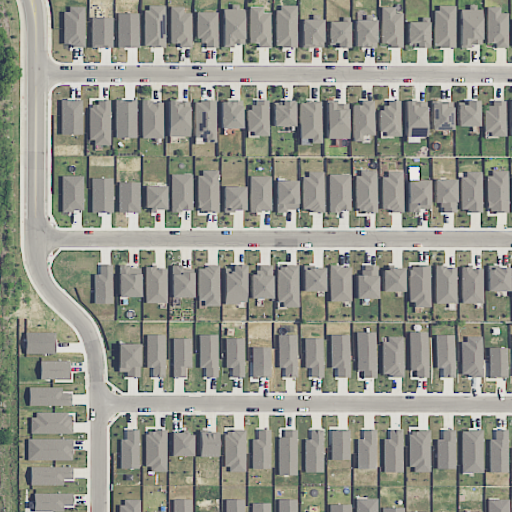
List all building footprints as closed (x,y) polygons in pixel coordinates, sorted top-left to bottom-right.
[(164,47),(165,6),(145,5),(144,47),(164,47)] [(455,6),(434,6),(434,47),(455,48),(455,6)] [(191,13),(184,13),(184,7),(170,7),(171,44),(179,43),(179,48),(192,48),(191,13)] [(223,7),(223,47),(233,47),(234,44),(244,44),(245,8),(223,7)] [(270,13),(263,13),(263,7),(249,7),(250,44),(258,43),(258,48),(271,48),(270,13)] [(297,47),(296,7),(275,7),(276,47),(297,47)] [(402,14),(395,14),(395,7),(381,7),(381,46),(402,46),(402,14)] [(481,7),(468,7),(468,10),(460,10),(460,47),(482,46),(481,7)] [(508,14),(500,14),(500,7),(487,7),(487,44),(495,44),(495,48),(508,48),(508,14)] [(196,41),(204,41),(204,48),(217,48),(218,13),(197,12),(196,41)] [(323,19),(301,19),(302,48),(323,48),(323,19)] [(376,20),(355,20),(355,47),(376,48),(376,20)] [(328,22),(328,47),(350,46),(349,22),(328,22)] [(428,22),(407,22),(407,47),(428,47),(428,22)] [(110,100),(97,100),(97,106),(89,106),(88,144),(110,144),(110,100)] [(137,101),(116,100),(115,138),(136,138),(137,101)] [(268,100),(254,101),(255,108),(247,108),(248,135),(269,135),(268,100)] [(352,105),(352,141),(362,141),(362,136),(373,136),(374,101),(360,100),(360,105),(352,105)] [(142,139),(163,138),(162,101),(141,102),(142,139)] [(216,101),(195,101),(194,142),(216,142),(216,101)] [(273,126),(294,127),(294,101),(273,101),(273,126)] [(401,101),(387,101),(387,108),(379,108),(378,135),(400,136),(401,101)] [(457,106),(458,127),(479,126),(478,101),(466,101),(466,105),(457,106)] [(505,101),(493,101),(493,108),(484,108),(484,132),(486,132),(486,137),(505,137),(505,101)] [(300,139),(311,139),(311,144),(321,143),(320,102),(299,102),(300,139)] [(405,138),(413,138),(413,142),(418,142),(418,137),(426,137),(426,102),(405,102),(405,138)] [(190,103),(168,103),(167,137),(189,138),(190,103)] [(242,104),(221,103),(220,128),(242,129),(242,104)] [(431,130),(452,130),(453,103),(431,103),(431,130)] [(326,139),(347,139),(348,104),(326,104),(326,139)] [(218,171),(199,171),(198,212),(218,212),(218,171)] [(382,211),(403,212),(403,172),(383,171),(382,211)] [(508,212),(508,171),(488,171),(488,211),(508,212)] [(356,172),(356,212),(377,212),(376,172),(356,172)] [(303,211),(324,212),(325,173),(303,173),(303,211)] [(482,173),(460,174),(461,212),(482,211),(482,173)] [(171,174),(171,211),(192,211),(192,174),(171,174)] [(350,174),(329,175),(330,212),(350,211),(350,174)] [(271,177),(250,177),(250,212),(271,212),(271,177)] [(455,179),(434,180),(434,204),(442,203),(442,213),(456,212),(455,179)] [(277,211),(298,211),(298,180),(276,181),(277,211)] [(407,212),(420,212),(420,209),(429,209),(430,180),(408,180),(407,212)] [(166,209),(166,186),(144,186),(144,209),(166,209)] [(245,212),(245,187),(224,187),(223,211),(245,212)] [(246,304),(245,264),(231,265),(231,273),(224,273),(224,304),(246,304)] [(112,265),(100,265),(100,274),(94,275),(94,304),(112,304),(112,265)] [(251,299),(272,299),(272,265),(256,265),(256,275),(251,274),(251,299)] [(219,306),(219,266),(198,266),(198,301),(204,302),(204,306),(219,306)] [(330,302),(351,302),(351,266),(329,266),(330,302)] [(355,299),(377,299),(378,266),(363,266),(362,275),(356,275),(355,299)] [(456,304),(456,267),(436,266),(435,303),(456,304)] [(193,298),(193,268),(171,267),(171,298),(193,298)] [(430,267),(409,267),(410,308),(430,307),(430,267)] [(462,303),(483,304),(483,267),(462,267),(462,303)] [(118,297),(140,297),(141,268),(119,268),(118,297)] [(166,304),(166,268),(145,268),(145,303),(166,304)] [(303,268),(303,291),(324,292),(325,268),(303,268)] [(404,292),(404,268),(382,269),(383,292),(404,292)] [(509,269),(488,268),(487,291),(509,292),(509,269)] [(376,377),(375,332),(358,332),(358,378),(376,377)] [(411,378),(428,378),(428,332),(411,332),(411,378)] [(165,335),(147,335),(146,368),(152,368),(152,377),(165,378),(165,335)] [(217,335),(199,335),(200,368),(205,368),(205,378),(218,377),(217,335)] [(296,335),(278,335),(278,368),(284,368),(284,378),(297,378),(296,335)] [(349,377),(349,335),(330,335),(331,368),(336,368),(336,377),(349,377)] [(454,336),(436,336),(437,368),(442,368),(442,378),(455,378),(454,336)] [(482,376),(483,336),(463,336),(462,376),(482,376)] [(191,338),(173,339),(174,377),(186,377),(185,368),(192,368),(191,338)] [(232,378),(245,377),(243,338),(225,339),(226,368),(231,368),(232,378)] [(323,339),(305,338),(304,368),(311,368),(311,377),(322,378),(323,339)] [(403,377),(404,338),(383,338),(382,376),(403,377)] [(140,344),(118,344),(118,372),(126,372),(126,377),(139,378),(140,344)] [(270,377),(270,347),(252,348),(252,377),(270,377)] [(507,377),(507,348),(489,348),(489,377),(507,377)] [(40,380),(69,380),(69,361),(40,361),(40,380)] [(29,406),(71,406),(71,391),(62,391),(62,388),(29,388),(29,406)] [(30,434),(72,434),(72,413),(30,413),(30,434)] [(138,430),(125,429),(125,440),(120,440),(120,469),(138,469),(138,430)] [(402,429),(388,430),(388,440),(383,440),(384,472),(403,472),(402,429)] [(245,430),(225,431),(226,472),(246,472),(245,430)] [(252,469),(270,469),(270,430),(257,430),(257,439),(252,440),(252,469)] [(296,475),(297,430),(284,430),(284,437),(279,437),(278,475),(296,475)] [(305,473),(323,472),(323,430),(310,430),(311,440),(304,440),(305,473)] [(349,459),(349,430),(331,431),(331,460),(349,459)] [(357,469),(375,469),(376,430),(363,430),(363,440),(358,440),(357,469)] [(410,472),(430,472),(429,430),(409,431),(410,472)] [(489,472),(507,472),(507,430),(495,430),(495,439),(489,439),(489,472)] [(166,472),(166,431),(146,431),(146,472),(166,472)] [(461,431),(462,473),(483,473),(482,431),(461,431)] [(200,457),(218,457),(217,432),(199,432),(200,457)] [(438,469),(455,468),(454,432),(437,432),(438,469)] [(193,433),(171,433),(171,456),(193,457),(193,433)] [(27,460),(72,461),(72,439),(28,439),(27,460)] [(63,485),(63,480),(72,480),(72,467),(30,467),(30,486),(63,485)] [(72,494),(34,493),(34,511),(52,511),(63,511),(64,506),(72,506),(72,494)] [(355,511),(376,511),(377,498),(356,498),(355,511)] [(225,500),(225,511),(243,511),(243,499),(225,500)] [(296,511),(296,499),(278,500),(278,511),(296,511)] [(140,511),(140,500),(120,500),(119,511),(140,511)] [(191,511),(192,500),(173,500),(172,511),(191,511)] [(251,511),(269,511),(270,503),(251,503),(251,511)]
